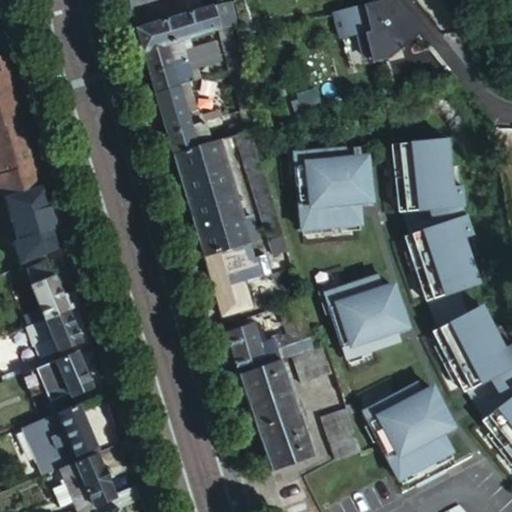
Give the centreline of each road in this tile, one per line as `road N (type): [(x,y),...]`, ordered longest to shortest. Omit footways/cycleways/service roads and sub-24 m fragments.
road 1 (secondary): [(243,511),(87,0)]
road 2 (secondary): [(35,0),(188,511)]
road 3 (residential): [(511,115),(481,102),(395,0)]
